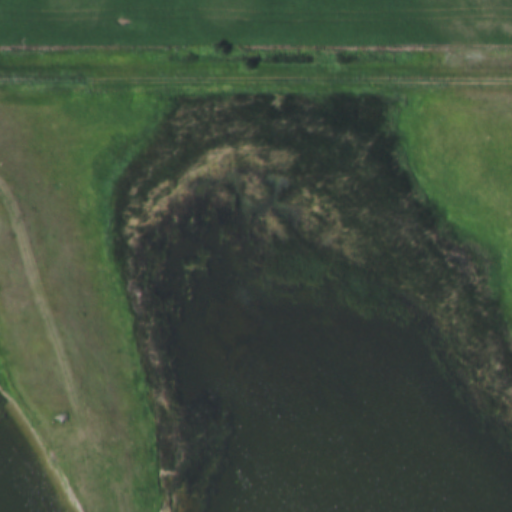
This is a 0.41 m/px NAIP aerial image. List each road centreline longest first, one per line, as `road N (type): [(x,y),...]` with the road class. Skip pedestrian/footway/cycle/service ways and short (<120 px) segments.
road 1 (track): [(511,81),(0,79)]
road 2 (track): [(41,317),(73,348),(78,365),(58,374),(0,187)]
